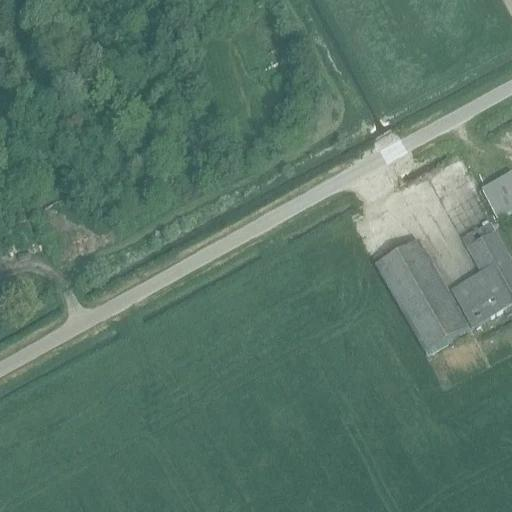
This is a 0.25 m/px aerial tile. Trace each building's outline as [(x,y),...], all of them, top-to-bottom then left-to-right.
[(443,34),(467,21),(455,0),(429,0),(425,2),(443,34)] [(480,191),(497,222),(511,213),(511,175),(511,174),(480,191)] [(461,243),(466,252),(479,277),(450,294),(471,332),(511,309),(511,269),(489,227),(461,243)] [(425,359),(466,336),(417,248),(375,272),(425,359)] [(103,469),(149,444),(133,413),(118,421),(117,419),(99,428),(101,431),(87,439),(103,469)]
